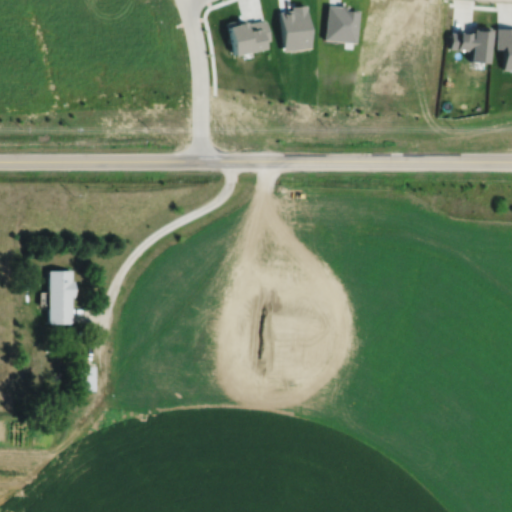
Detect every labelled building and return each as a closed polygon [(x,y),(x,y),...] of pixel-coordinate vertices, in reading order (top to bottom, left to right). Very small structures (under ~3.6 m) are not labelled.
[(326,5),(323,40),(356,43),(359,10),(347,9),(348,5),(340,4),(340,7),(326,5)] [(278,13),(281,45),(289,44),(289,48),(309,46),(304,5),(290,7),(291,11),(278,13)] [(225,22),(232,56),(265,48),(263,41),(269,40),(265,21),(258,22),(258,20),(245,23),(244,18),(225,22)] [(451,33),(449,49),(470,50),(469,62),(487,63),(490,28),(472,26),(472,34),(470,34),(470,33),(458,32),(458,34),(451,33)] [(511,28),(497,28),(496,49),(503,49),(502,70),(511,70),(511,28)] [(45,270),(45,322),(69,322),(69,296),(71,296),(72,280),(69,280),(69,270),(45,270)] [(74,366),(75,390),(92,390),(92,366),(74,366)]
